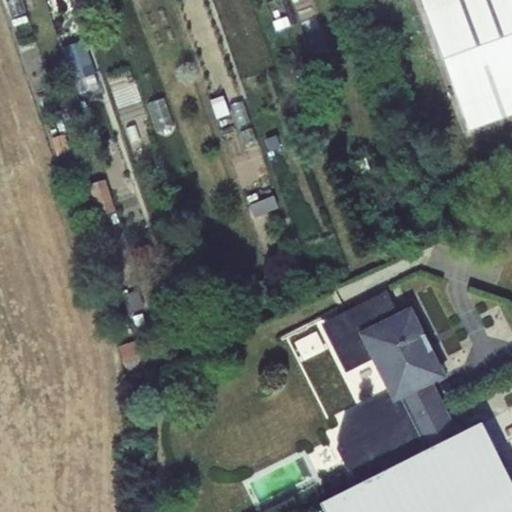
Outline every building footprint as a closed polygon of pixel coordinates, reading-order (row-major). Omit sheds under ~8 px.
[(15,0),(8,0),(6,1),(13,21),(21,18),(15,0)] [(511,0),(419,0),(469,132),(511,116),(511,0)] [(83,41),(61,49),(77,96),(100,88),(83,41)] [(169,43),(158,46),(162,57),(172,53),(169,43)] [(222,96),(210,100),(216,118),(228,114),(222,96)] [(64,134),(51,138),(55,155),(68,151),(64,134)] [(225,177),(216,180),(220,192),(229,189),(225,177)] [(333,179),(327,182),(331,193),(337,190),(333,179)] [(104,180),(88,185),(98,216),(114,211),(104,180)] [(330,256),(318,262),(320,268),(333,263),(330,256)] [(389,452),(397,464),(428,449),(459,435),(433,384),(447,376),(411,307),(397,314),(385,292),(322,324),(347,372),(370,360),(389,398),(345,420),(337,449),(349,472),(389,452)] [(127,302),(141,343),(152,338),(140,298),(127,302)] [(134,341),(118,346),(122,360),(130,379),(146,372),(134,341)] [(397,464),(319,504),(323,511),(511,511),(511,483),(481,423),(459,435),(428,449),(397,464)]
